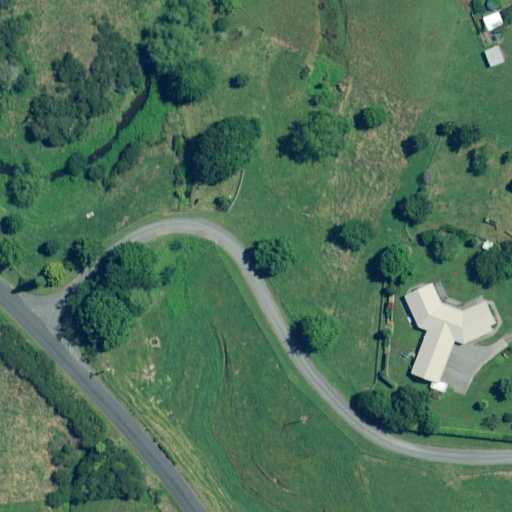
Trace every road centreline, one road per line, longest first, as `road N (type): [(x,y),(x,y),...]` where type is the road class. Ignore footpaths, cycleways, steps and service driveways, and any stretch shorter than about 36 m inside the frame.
road 1 (unknown): [(5,322),(112,237),(158,220),(183,224),(218,253),(304,384),(355,428),(435,452),(511,444)]
road 2 (unclassified): [(0,316),(135,448),(180,511)]
